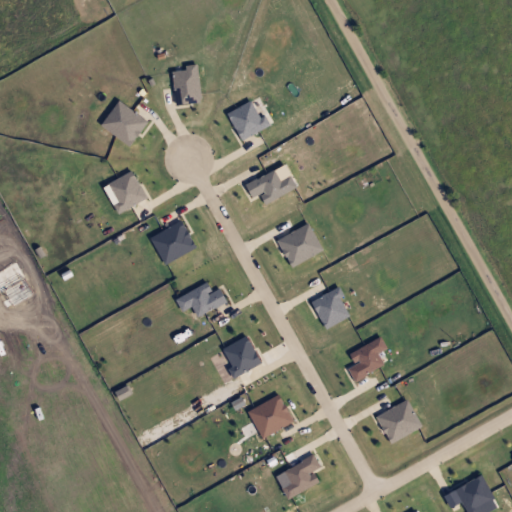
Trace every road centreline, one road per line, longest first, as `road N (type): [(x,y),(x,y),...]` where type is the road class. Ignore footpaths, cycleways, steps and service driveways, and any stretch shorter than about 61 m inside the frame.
road 1 (residential): [(373,489),(186,157)]
road 2 (residential): [(329,0),(511,323)]
road 3 (residential): [(511,412),(333,511)]
